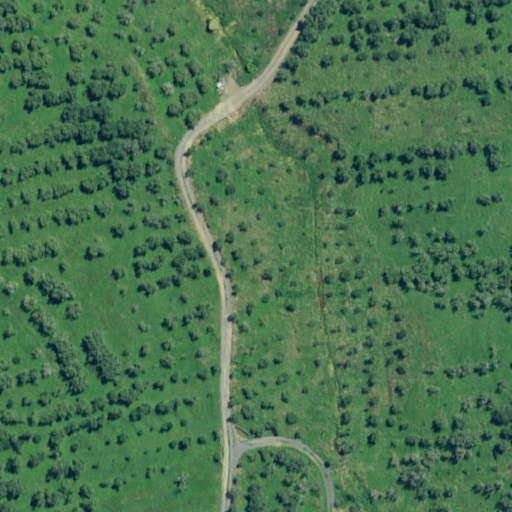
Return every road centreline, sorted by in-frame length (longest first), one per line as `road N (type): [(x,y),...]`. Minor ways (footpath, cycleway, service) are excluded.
road 1 (track): [(224,511),(222,280),(182,176),(185,150),(196,131),(267,74),(319,0)]
road 2 (track): [(26,0),(53,26),(143,64),(185,150)]
road 3 (track): [(326,511),(326,479),(304,442),(286,436),(225,447)]
